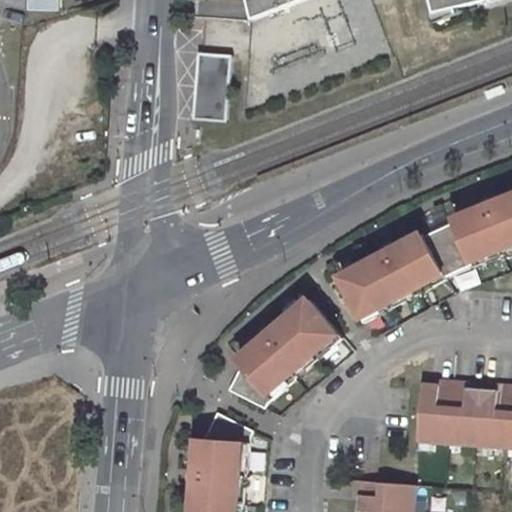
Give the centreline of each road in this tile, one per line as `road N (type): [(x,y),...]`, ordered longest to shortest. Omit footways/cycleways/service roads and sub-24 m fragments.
road 1 (residential): [(142,281),(250,244),(424,154),(511,120)]
road 2 (tertiary): [(142,281),(160,233),(166,92),(158,30)]
road 3 (tertiary): [(158,30),(139,133),(142,281)]
road 4 (tertiary): [(142,281),(114,511)]
road 5 (residential): [(0,333),(142,281)]
